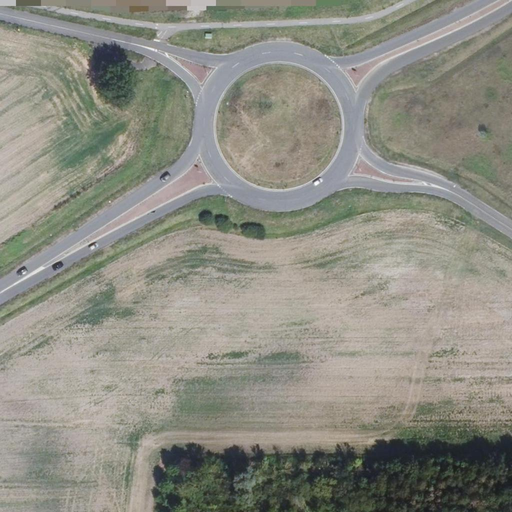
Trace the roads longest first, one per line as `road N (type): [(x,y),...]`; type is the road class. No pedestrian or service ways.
road 1 (primary): [(201,129),(175,170),(0,289)]
road 2 (primary): [(0,292),(187,197),(235,189)]
road 3 (primary): [(352,107),(359,85),(379,70),(511,6)]
road 4 (primary): [(486,0),(325,66)]
road 5 (tertiary): [(141,47),(0,18)]
